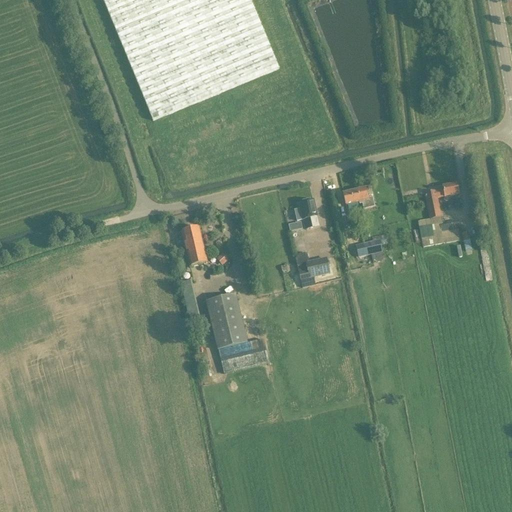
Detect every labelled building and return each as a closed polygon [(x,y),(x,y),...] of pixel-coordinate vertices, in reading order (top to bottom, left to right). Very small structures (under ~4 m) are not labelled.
[(101,0),(153,125),(280,73),(249,0),(101,0)] [(437,199),(444,198),(459,195),(456,184),(442,187),(442,190),(436,191),(423,193),(429,220),(417,223),(422,248),(459,241),(456,223),(442,225),(437,199)] [(375,207),(373,197),(367,198),(365,188),(343,193),(346,205),(359,202),(359,204),(362,204),(363,209),(375,207)] [(300,204),(305,230),(319,227),(313,201),(300,204)] [(181,232),(190,267),(207,263),(199,228),(181,232)] [(461,234),(463,242),(470,240),(468,233),(461,234)] [(373,242),(356,246),(359,258),(371,255),(373,263),(378,262),(383,260),(381,254),(382,253),(381,246),(387,245),(385,236),(372,239),(373,242)] [(222,253),(216,259),(222,265),(228,260),(222,253)] [(307,257),(295,259),(302,289),(315,286),(313,279),(330,275),(326,259),(309,263),(307,257)] [(200,321),(191,283),(181,285),(189,324),(200,321)] [(236,295),(206,302),(221,367),(223,375),(269,364),(263,341),(247,344),(236,295)]
